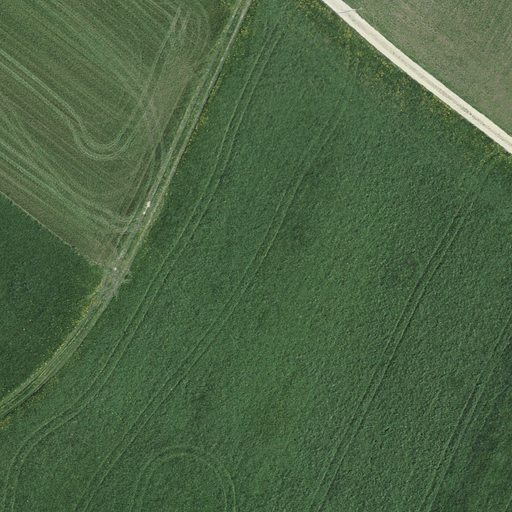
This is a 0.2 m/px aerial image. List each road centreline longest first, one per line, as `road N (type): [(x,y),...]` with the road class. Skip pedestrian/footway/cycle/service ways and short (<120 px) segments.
road 1 (track): [(0,430),(33,407),(115,267),(242,0)]
road 2 (track): [(319,0),(511,147)]
